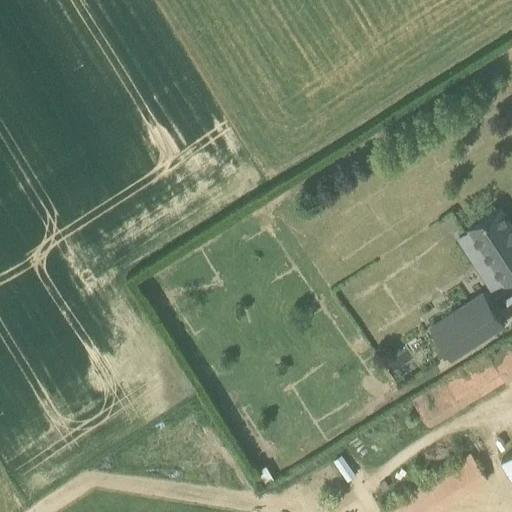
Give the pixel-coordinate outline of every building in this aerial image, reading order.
[(471,230),(458,238),(473,263),(491,290),(504,281),(505,283),(511,278),(511,225),(500,207),(469,227),(471,230)] [(504,323),(483,292),(432,326),(452,357),(504,323)] [(429,424),(511,376),(511,338),(427,387),(433,398),(418,407),(429,424)] [(437,511),(489,478),(471,451),(384,509),(386,511),(437,511)] [(511,452),(501,460),(511,476),(511,452)]
